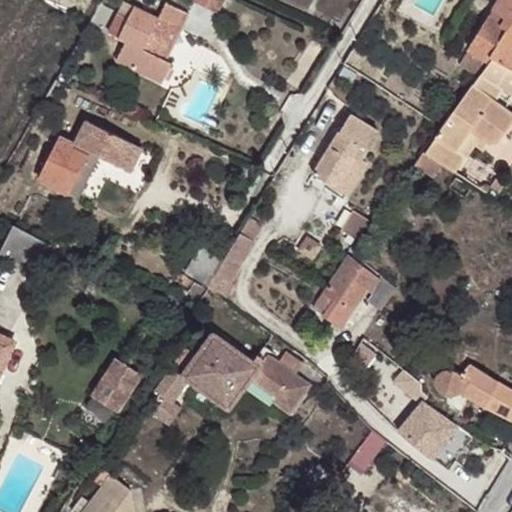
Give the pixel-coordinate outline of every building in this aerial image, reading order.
[(112,60),(159,82),(169,61),(163,59),(154,54),(176,9),(165,4),(164,3),(157,18),(120,0),(105,32),(122,40),(112,60)] [(195,0),(195,2),(218,14),(224,0),(195,0)] [(511,10),(511,0),(495,0),(487,15),(496,20),(504,7),(511,11),(511,10)] [(490,55),(493,57),(511,67),(511,65),(511,10),(511,11),(504,7),(496,20),(487,15),(469,48),(486,59),(490,55)] [(176,9),(154,54),(163,59),(185,14),(176,9)] [(462,60),(482,73),(493,57),(490,55),(486,59),(469,48),(462,60)] [(427,153),(450,169),(469,142),(475,132),(484,139),(489,140),(493,140),(495,137),(510,113),(489,99),(497,87),(509,95),(511,90),(511,67),(493,57),(482,73),(449,120),(427,153)] [(380,125),(351,108),(314,168),(348,190),(368,157),(362,154),(380,125)] [(99,156),(112,132),(86,118),(74,144),(85,149),(99,156)] [(142,147),(112,132),(99,156),(130,172),(142,147)] [(475,132),(469,142),(478,148),(484,139),(475,132)] [(85,149),(74,144),(62,137),(41,177),(64,189),(85,149)] [(77,196),(99,156),(85,149),(64,189),(77,196)] [(425,152),(416,165),(433,177),(442,164),(425,152)] [(354,205),(341,224),(360,237),(373,216),(354,205)] [(254,238),(262,225),(250,217),(242,230),(254,238)] [(15,226),(2,252),(33,267),(46,241),(15,226)] [(186,269),(208,283),(215,273),(227,254),(235,241),(212,227),(186,269)] [(215,273),(208,283),(224,293),(231,281),(228,279),(254,238),(242,230),(240,232),(235,241),(227,254),(215,273)] [(373,293),(381,281),(351,259),(316,310),(341,328),(368,290),(373,293)] [(398,289),(383,278),(381,281),(373,293),(370,300),(384,310),(398,289)] [(0,399),(26,344),(0,330),(0,399)] [(214,332),(196,355),(186,348),(175,362),(181,368),(182,374),(170,369),(155,389),(171,401),(188,379),(228,409),(251,377),(278,397),(274,401),(289,412),(309,386),(268,355),(260,365),(214,332)] [(117,359),(92,397),(118,414),(143,376),(117,359)] [(511,390),(498,382),(470,364),(462,375),(460,373),(458,371),(454,369),(448,369),(445,370),(443,371),(440,373),(438,377),(437,381),(437,384),(438,387),(439,389),(440,391),(444,395),(447,396),(450,396),(456,394),(458,393),(461,391),(462,387),(471,397),(487,407),(511,418),(511,390)] [(457,426),(423,402),(398,431),(432,460),(457,426)] [(347,461),(361,471),(386,438),(371,427),(347,461)] [(100,487),(81,511),(133,511),(129,490),(103,470),(94,482),(100,487)]
